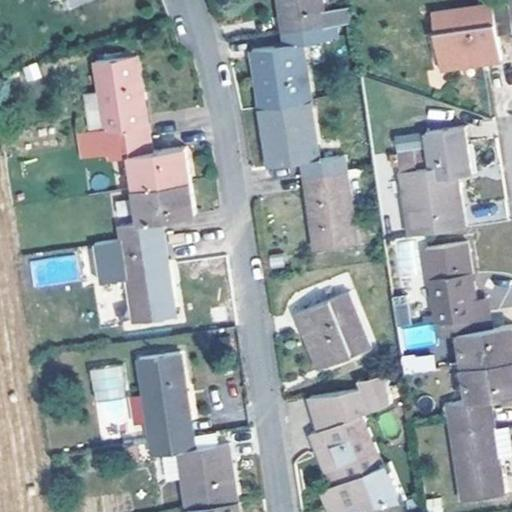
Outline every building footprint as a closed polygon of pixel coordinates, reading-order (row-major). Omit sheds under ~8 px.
[(283,0),(288,30),(329,23),(325,0),(283,0)] [(511,31),(511,23),(509,3),(434,14),(441,67),(502,60),(499,33),(511,31)] [(256,49),(264,106),(315,99),(307,41),(330,37),(329,23),(288,30),(290,43),(256,49)] [(106,107),(111,144),(153,138),(141,56),(100,62),(106,107)] [(309,173),(350,168),(348,154),(324,157),(315,99),(264,106),(272,166),(307,162),(309,173)] [(111,144),(106,107),(90,109),(96,146),(111,144)] [(411,235),(467,227),(461,184),(474,182),(467,133),(428,139),(431,158),(433,176),(403,181),(411,235)] [(134,156),(139,189),(194,181),(189,148),(155,153),(153,138),(111,144),(96,146),(84,147),(86,162),(134,156)] [(433,176),(431,158),(400,162),(403,181),(433,176)] [(361,241),(350,168),(309,173),(320,247),(361,241)] [(124,226),(126,239),(167,234),(165,221),(199,215),(194,181),(139,189),(144,223),(124,226)] [(167,234),(126,239),(138,323),(179,317),(167,234)] [(430,247),(440,322),(480,316),(478,299),(470,241),(430,247)] [(372,347),(351,289),(299,310),(320,366),(372,347)] [(480,316),(493,314),(490,297),(478,299),(480,316)] [(408,302),(396,304),(399,323),(411,321),(408,302)] [(494,327),(493,314),(480,316),(482,328),(494,327)] [(462,333),(466,366),(511,359),(511,325),(494,327),(482,328),(480,316),(440,322),(442,335),(462,333)] [(155,440),(196,434),(184,352),(143,358),(155,440)] [(435,369),(432,352),(400,358),(403,375),(435,369)] [(453,402),(454,416),(495,410),(493,396),(511,393),(511,359),(466,366),(471,400),(453,402)] [(394,381),(392,372),(361,375),(362,386),(394,381)] [(397,401),(394,381),(362,386),(311,394),(324,428),(315,431),(335,486),(326,489),(333,511),(343,511),(411,502),(394,465),(388,467),(367,413),(397,401)] [(131,423),(143,422),(140,396),(129,397),(131,423)] [(495,410),(454,416),(466,499),(507,494),(501,453),(497,424),(495,410)] [(511,452),(511,422),(497,424),(501,453),(511,452)] [(215,445),(213,432),(196,434),(198,448),(215,445)] [(182,450),(190,509),(241,502),(233,443),(215,445),(198,448),(196,434),(155,440),(157,453),(182,450)] [(176,456),(158,456),(159,481),(177,481),(176,456)] [(242,511),(241,502),(190,509),(190,511),(242,511)]
